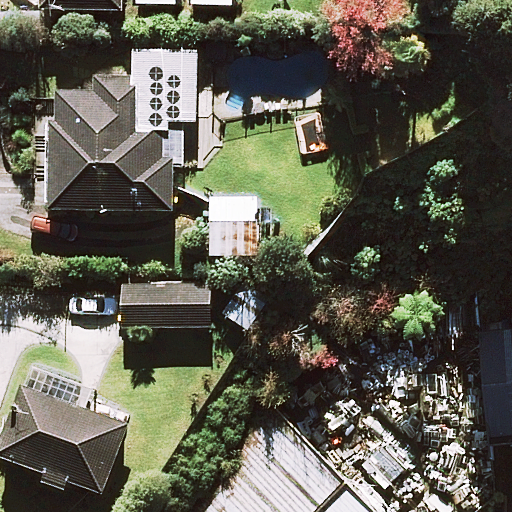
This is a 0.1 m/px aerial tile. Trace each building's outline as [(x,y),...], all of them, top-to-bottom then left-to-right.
[(121,13),(121,0),(38,0),(39,13),(121,13)] [(212,168),(214,56),(132,54),(131,81),(92,80),(91,96),(49,95),(46,213),(170,216),(172,167),(212,168)] [(256,259),(258,203),(210,201),(209,258),(256,259)] [(208,330),(208,284),(124,284),(124,331),(208,330)] [(511,285),(502,287),(511,378),(511,285)] [(83,392),(26,371),(0,441),(0,461),(100,498),(126,427),(77,409),(83,392)] [(168,511),(419,511),(297,387),(168,511)]
